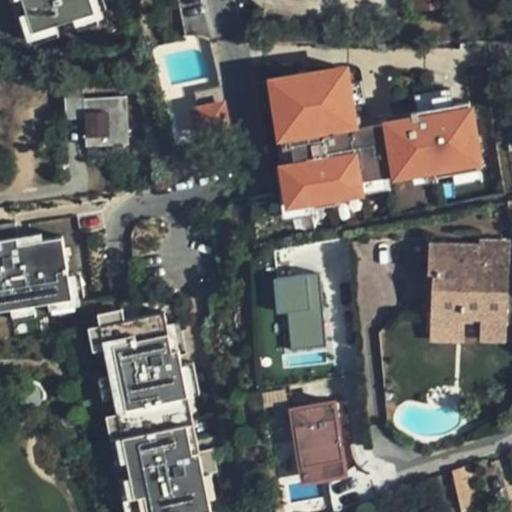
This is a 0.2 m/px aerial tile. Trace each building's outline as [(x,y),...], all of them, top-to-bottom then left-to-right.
[(13,0),(25,40),(100,17),(94,0),(13,0)] [(344,77),(270,85),(271,103),(279,103),(281,143),(273,143),(274,156),(282,156),(283,173),(275,174),(277,197),(274,197),(275,218),(325,215),(325,205),(347,204),(346,196),(421,192),(422,199),(467,196),(463,129),(446,130),(445,114),(409,116),(410,132),(410,138),(346,142),(344,77)] [(271,103),(270,85),(252,87),(258,198),(274,197),(277,197),(275,174),(283,173),(282,156),(274,156),(273,143),(281,143),(279,103),(271,103)] [(86,144),(127,141),(124,96),(82,98),(81,87),(64,87),(66,120),(84,119),(86,144)] [(219,109),(195,112),(199,136),(223,133),(219,109)] [(9,241),(6,220),(0,220),(0,304),(21,302),(36,300),(61,297),(53,235),(9,241)] [(426,267),(428,297),(433,296),(435,329),(437,344),(467,342),(467,337),(485,336),(486,358),(511,355),(511,288),(510,255),(481,257),(482,264),(426,267)] [(71,270),(58,272),(61,297),(74,295),(71,270)] [(319,274),(276,278),(279,311),(287,311),(290,349),(326,346),(319,274)] [(36,300),(38,312),(63,309),(61,297),(36,300)] [(21,302),(0,304),(0,317),(23,314),(21,302)] [(153,330),(151,315),(87,325),(91,350),(96,377),(99,399),(102,417),(105,439),(106,443),(110,468),(113,485),(117,511),(189,511),(189,508),(185,483),(193,482),(189,456),(181,457),(174,458),(165,401),(160,372),(167,371),(165,354),(157,355),(153,330)] [(87,325),(74,327),(79,352),(91,350),(87,325)] [(160,329),(153,330),(157,355),(165,354),(160,329)] [(467,342),(437,344),(438,361),(468,359),(467,342)] [(167,371),(160,372),(165,401),(172,400),(184,399),(180,369),(167,371)] [(96,377),(83,379),(86,401),(99,399),(96,377)] [(172,400),(165,401),(174,458),(181,457),(172,400)] [(331,405),(290,410),(293,437),(298,474),(339,469),(331,405)] [(102,417),(89,419),(93,441),(105,439),(102,417)] [(298,474),(293,437),(281,439),(286,481),(321,477),(324,499),(342,497),(339,469),(298,474)] [(106,443),(94,445),(97,470),(110,468),(106,443)] [(454,466),(463,507),(480,503),(471,463),(454,466)] [(193,482),(185,483),(189,508),(197,506),(193,482)] [(100,487),(104,511),(117,511),(113,485),(100,487)]
